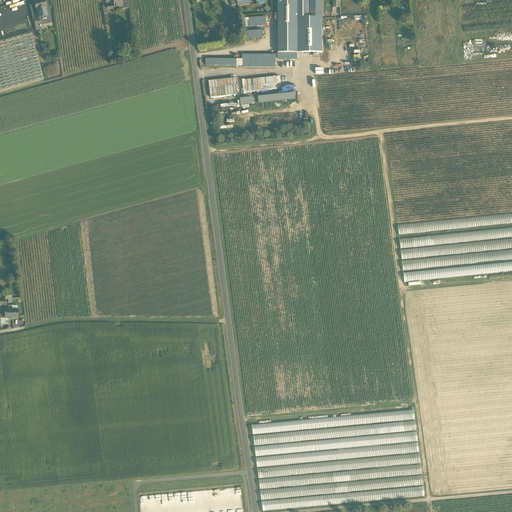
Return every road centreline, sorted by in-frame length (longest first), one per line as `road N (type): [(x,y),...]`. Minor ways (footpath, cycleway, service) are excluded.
road 1 (residential): [(186,0),(254,511)]
road 2 (track): [(381,132),(427,499)]
road 3 (track): [(511,119),(204,149)]
road 4 (track): [(511,492),(299,511)]
road 5 (track): [(227,325),(53,320),(25,327)]
road 6 (track): [(137,511),(134,483),(248,472)]
